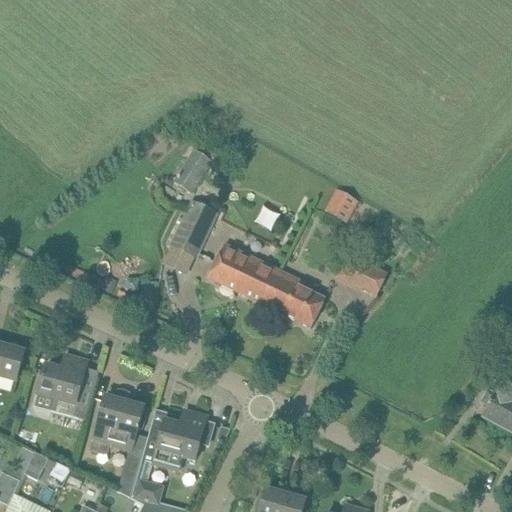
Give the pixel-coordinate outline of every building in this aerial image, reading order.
[(189,193),(212,164),(196,151),(173,180),(189,193)] [(346,224),(358,203),(336,191),(325,212),(346,224)] [(189,202),(168,245),(196,259),(217,215),(189,202)] [(224,246),(216,262),(208,280),(264,307),(280,273),(224,246)] [(386,277),(346,257),(335,280),(375,299),(386,277)] [(280,273),(264,307),(311,330),(325,301),(302,290),(305,285),(280,273)] [(0,377),(16,382),(19,373),(24,354),(0,346),(0,377)] [(45,367),(40,386),(37,396),(56,401),(52,414),(86,422),(97,379),(84,376),(87,364),(73,360),(70,374),(45,367)] [(496,395),(487,390),(480,404),(488,408),(483,419),(484,419),(485,418),(511,432),(511,390),(501,385),(496,395)] [(117,493),(131,500),(136,480),(148,439),(136,436),(138,429),(142,430),(146,416),(142,415),(143,409),(127,405),(128,398),(109,393),(107,399),(105,399),(93,442),(90,453),(104,457),(108,454),(110,448),(129,454),(117,493)] [(402,414),(392,436),(413,445),(422,423),(402,414)] [(148,439),(141,462),(146,463),(153,465),(178,472),(182,459),(195,462),(200,444),(207,446),(213,427),(205,424),(207,419),(193,416),(189,429),(179,427),(165,423),(160,438),(149,435),(148,439)] [(35,454),(24,476),(37,482),(48,460),(35,454)] [(67,483),(79,489),(84,480),(72,473),(67,483)] [(0,476),(0,503),(8,508),(14,495),(20,482),(1,474),(0,476)] [(136,480),(131,500),(144,507),(155,511),(158,511),(160,504),(165,487),(148,483),(141,481),(136,480)] [(302,511),(305,502),(267,491),(265,496),(260,494),(254,511),(302,511)] [(49,511),(14,495),(8,508),(6,511),(49,511)]
